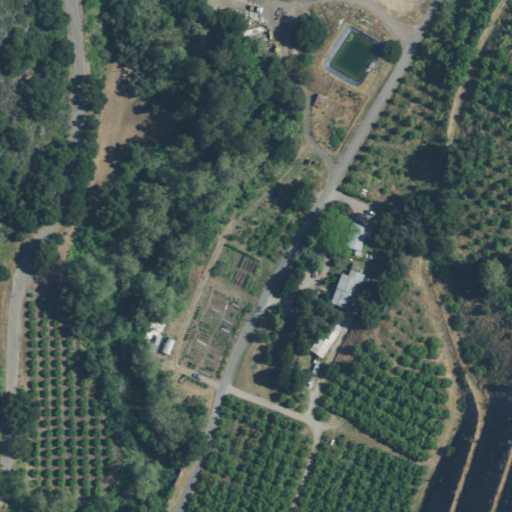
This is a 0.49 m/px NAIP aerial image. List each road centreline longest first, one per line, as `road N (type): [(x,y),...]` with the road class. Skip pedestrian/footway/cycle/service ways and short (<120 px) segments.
road 1 (residential): [(176,511),(238,343),(433,0)]
road 2 (residential): [(0,487),(17,274),(72,175),(71,0)]
